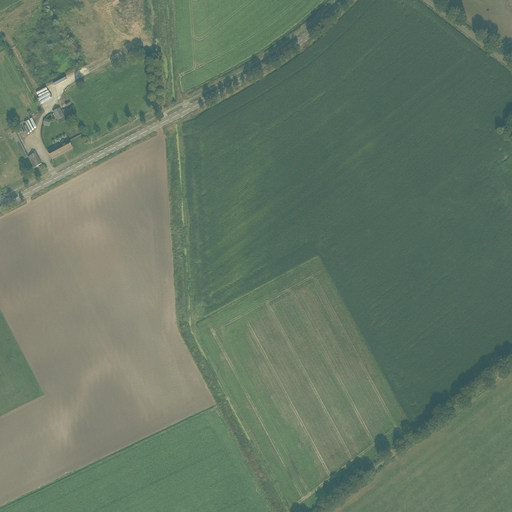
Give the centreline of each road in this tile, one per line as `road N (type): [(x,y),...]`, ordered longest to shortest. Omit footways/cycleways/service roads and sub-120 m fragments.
road 1 (track): [(318,511),(511,364)]
road 2 (secondary): [(166,120),(291,48),(346,0)]
road 3 (secondary): [(4,205),(166,120)]
road 4 (unclassified): [(166,120),(156,105),(149,44),(55,87)]
